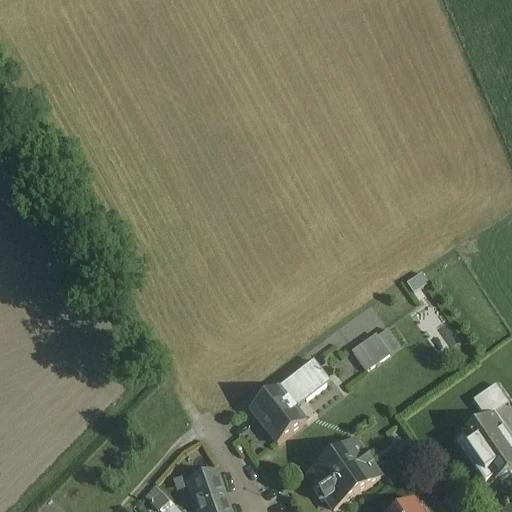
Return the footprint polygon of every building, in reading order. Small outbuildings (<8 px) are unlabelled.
[(376,339),(352,356),(366,375),(389,358),(376,339)] [(278,392),(250,414),(277,448),(306,426),(295,413),(328,388),(311,366),(278,392)] [(511,445),(493,418),(455,444),(488,492),(511,475),(511,445)] [(194,479),(161,491),(175,510),(193,504),(196,511),(230,511),(216,472),(201,444),(183,457),(194,479)] [(356,447),(309,479),(316,489),(314,490),(313,496),(319,504),(325,505),(326,504),(331,511),(334,511),(380,481),(356,447)] [(418,476),(404,487),(416,503),(431,492),(418,476)] [(458,491),(443,504),(449,511),(454,511),(467,501),(458,491)] [(161,511),(169,505),(161,496),(150,506),(155,511),(161,511)] [(419,511),(414,503),(401,511),(419,511)]
